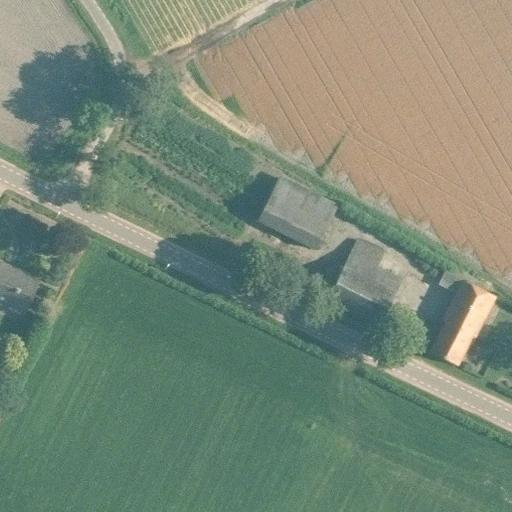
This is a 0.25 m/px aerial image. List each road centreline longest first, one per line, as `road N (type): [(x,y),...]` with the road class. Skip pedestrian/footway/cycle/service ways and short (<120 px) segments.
road 1 (tertiary): [(511,417),(67,206)]
road 2 (unclassified): [(67,206),(115,109),(121,74),(111,36),(86,0)]
